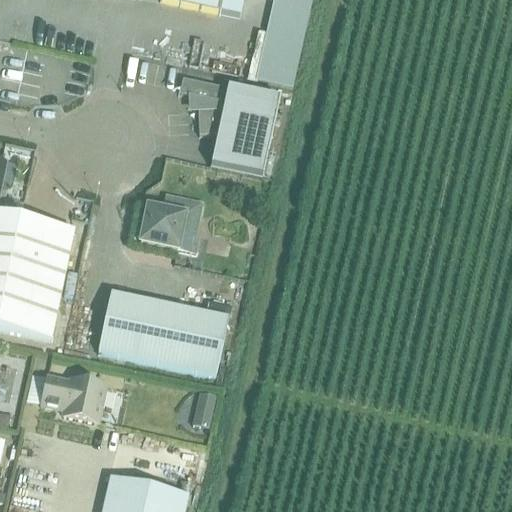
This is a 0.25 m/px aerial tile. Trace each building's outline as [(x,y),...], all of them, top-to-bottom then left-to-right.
[(242,0),(134,0),(238,22),(242,0)] [(113,81),(137,85),(141,61),(116,57),(113,81)] [(163,89),(164,66),(142,65),(141,88),(163,89)] [(278,104),(226,92),(226,93),(181,83),(178,98),(192,101),(192,114),(197,114),(198,140),(216,139),(209,171),(262,182),(278,104)] [(31,164),(33,156),(33,155),(29,154),(21,152),(19,162),(31,164)] [(0,334),(50,345),(73,236),(0,220),(0,183),(4,166),(0,165),(0,334)] [(139,247),(176,255),(180,236),(194,239),(200,209),(183,205),(180,219),(147,212),(144,225),(140,224),(136,241),(140,242),(139,247)] [(110,298),(97,357),(215,382),(228,323),(110,298)] [(64,416),(63,422),(97,429),(104,392),(70,385),(70,388),(46,383),(40,411),(64,416)] [(200,399),(197,411),(212,414),(215,403),(200,399)] [(185,511),(188,501),(109,482),(101,511),(185,511)]
